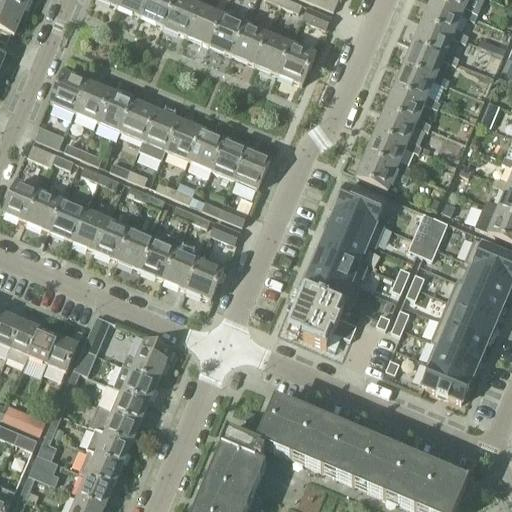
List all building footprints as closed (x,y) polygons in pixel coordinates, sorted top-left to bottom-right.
[(0,0),(0,7),(22,16),(29,0),(0,0)] [(116,14),(121,0),(94,0),(93,4),(116,14)] [(139,24),(148,0),(121,0),(116,14),(139,24)] [(162,33),(175,1),(173,0),(148,0),(139,24),(162,33)] [(272,0),(261,0),(260,4),(278,12),(282,4),(272,0)] [(309,0),(306,8),(331,19),(337,6),(323,0),(309,0)] [(432,0),(429,7),(461,20),(464,14),(475,21),(482,5),(484,0),(432,0)] [(185,43),(198,11),(175,1),(162,33),(185,43)] [(282,4),(278,12),(297,20),(301,12),(282,4)] [(0,34),(13,40),(22,16),(0,7),(0,34)] [(429,7),(420,29),(452,42),(454,37),(460,23),(472,28),(475,21),(464,14),(461,20),(429,7)] [(207,53),(221,21),(198,11),(185,43),(207,53)] [(323,37),(328,24),(304,13),(299,26),(323,37)] [(230,62),(244,30),(221,21),(207,53),(230,62)] [(420,29),(410,51),(442,64),(445,58),(451,45),(463,50),(466,43),(454,37),(452,42),(420,29)] [(253,72),(266,40),(244,30),(230,62),(253,72)] [(276,82),(289,49),(266,40),(253,72),(276,82)] [(289,49),(276,82),(300,92),(313,60),(289,49)] [(410,51),(401,73),(433,87),(436,81),(442,66),(454,71),(457,65),(445,58),(442,64),(410,51)] [(511,65),(507,63),(501,77),(510,81),(511,77),(511,65)] [(401,73),(392,95),(424,109),(426,102),(436,107),(442,93),(445,94),(447,87),(436,81),(433,87),(401,73)] [(62,78),(48,110),(72,120),(86,88),(62,78)] [(86,88),(72,120),(94,129),(108,97),(86,88)] [(392,95),(382,117),(414,131),(417,125),(423,111),(435,116),(438,109),(436,107),(426,102),(424,109),(392,95)] [(108,97),(94,129),(118,139),(131,107),(108,97)] [(131,107),(118,139),(141,149),(154,117),(131,107)] [(489,108),(480,129),(488,132),(497,111),(489,108)] [(141,149),(137,157),(160,167),(163,159),(164,159),(177,127),(154,117),(141,149)] [(382,117),(373,139),(405,153),(407,148),(419,154),(426,138),(429,131),(417,125),(414,131),(382,117)] [(177,127),(164,159),(187,169),(200,137),(177,127)] [(56,156),(62,144),(39,134),(34,146),(56,156)] [(200,137),(187,169),(209,178),(223,146),(200,137)] [(373,139),(363,161),(395,175),(397,170),(404,155),(417,160),(419,154),(407,148),(405,153),(373,139)] [(223,146),(209,178),(233,188),(246,156),(223,146)] [(67,150),(63,159),(79,166),(83,157),(67,150)] [(31,152),(26,165),(49,175),(51,170),(54,162),(31,152)] [(246,156),(233,188),(255,198),(268,166),(246,156)] [(83,157),(79,166),(97,174),(101,165),(83,157)] [(363,161),(353,184),(386,198),(392,184),(404,189),(407,182),(410,176),(397,170),(395,175),(363,161)] [(54,162),(51,170),(68,177),(71,169),(54,162)] [(511,166),(502,163),(500,169),(511,175),(506,190),(504,195),(511,197),(511,166)] [(113,170),(109,179),(126,185),(129,176),(113,170)] [(84,174),(80,182),(97,189),(100,181),(84,174)] [(467,183),(469,179),(460,175),(458,179),(467,183)] [(129,176),(126,185),(142,192),(146,184),(129,176)] [(100,181),(97,189),(114,196),(118,189),(100,181)] [(493,185),(490,192),(502,198),(497,212),(495,216),(511,223),(511,197),(504,195),(506,190),(493,185)] [(26,230),(39,198),(16,189),(2,220),(26,230)] [(159,189),(155,198),(172,205),(175,196),(159,189)] [(345,191),(336,213),(375,230),(375,229),(384,208),(345,191)] [(129,193),(126,201),(143,208),(146,201),(129,193)] [(175,196),(172,205),(188,212),(192,203),(175,196)] [(39,198),(26,230),(48,239),(61,208),(39,198)] [(146,201),(143,208),(160,215),(163,208),(146,201)] [(429,204),(426,213),(435,216),(439,208),(429,204)] [(61,208),(48,239),(72,249),(85,217),(61,208)] [(483,208),(473,233),(511,250),(511,223),(495,216),(497,212),(483,208)] [(204,209),(200,217),(217,224),(221,216),(204,209)] [(445,209),(441,219),(449,223),(454,212),(445,209)] [(221,216),(217,224),(240,234),(245,221),(223,212),(221,216)] [(176,213),(173,221),(188,227),(192,220),(176,213)] [(336,213),(327,233),(366,250),(366,251),(375,254),(384,233),(375,229),(375,230),(336,213)] [(85,217),(72,249),(94,259),(108,227),(85,217)] [(192,219),(188,229),(204,235),(207,226),(192,219)] [(422,220),(412,245),(424,250),(434,225),(422,220)] [(434,225),(424,250),(436,255),(446,230),(434,225)] [(108,227),(94,259),(117,268),(131,237),(108,227)] [(232,252),(237,239),(215,229),(209,242),(232,252)] [(327,233),(319,253),(358,270),(358,269),(366,251),(366,250),(327,233)] [(154,247),(141,278),(163,287),(176,256),(181,245),(159,236),(154,247)] [(131,237),(117,268),(141,278),(154,247),(131,237)] [(412,245),(407,256),(419,262),(424,250),(412,245)] [(464,267),(463,268),(467,270),(468,269),(511,288),(511,285),(511,261),(473,245),(464,267)] [(424,250),(419,262),(431,267),(436,255),(424,250)] [(319,253),(311,273),(358,293),(367,272),(358,269),(358,270),(319,253)] [(187,297),(200,266),(176,256),(163,287),(187,297)] [(283,262),(281,269),(287,272),(290,265),(283,262)] [(200,266),(187,297),(209,307),(222,275),(200,266)] [(460,288),(459,289),(503,308),(511,288),(468,269),(467,270),(460,288)] [(311,273),(303,292),(344,309),(343,311),(349,314),(358,293),(311,273)] [(399,274),(395,285),(404,289),(409,278),(399,274)] [(414,280),(409,291),(419,295),(423,284),(414,280)] [(395,285),(390,296),(399,300),(404,289),(395,285)] [(455,287),(447,307),(494,327),(503,308),(459,289),(460,288),(456,286),(455,287)] [(409,291),(405,302),(414,306),(419,295),(409,291)] [(292,318),(284,336),(325,354),(332,339),(332,338),(333,339),(339,325),(338,325),(338,324),(343,311),(344,309),(303,292),(298,303),(292,318)] [(447,307),(438,327),(486,347),(488,348),(493,337),(491,336),(494,327),(447,307)] [(399,316),(394,327),(403,331),(408,320),(399,316)] [(3,318),(0,324),(0,360),(6,363),(21,326),(3,318)] [(379,321),(375,332),(384,336),(389,325),(379,321)] [(89,336),(81,355),(88,358),(95,361),(109,328),(95,322),(89,336)] [(332,338),(332,339),(349,346),(355,332),(338,324),(338,325),(339,325),(333,339),(332,338)] [(21,326),(6,363),(24,370),(28,362),(40,334),(21,326)] [(394,327),(390,338),(399,342),(403,331),(394,327)] [(430,347),(429,348),(434,350),(434,349),(477,367),(486,347),(438,327),(430,347)] [(40,334),(28,362),(47,370),(58,341),(40,334)] [(58,341),(47,370),(65,377),(77,349),(58,341)] [(126,361),(121,372),(155,387),(169,354),(143,342),(133,364),(126,361)] [(426,369),(425,370),(430,372),(430,371),(469,387),(477,367),(434,349),(434,350),(426,369)] [(81,355),(72,376),(79,379),(88,358),(81,355)] [(389,366),(384,377),(393,381),(398,370),(389,366)] [(430,372),(421,393),(435,399),(435,400),(447,404),(460,409),(469,387),(430,371),(430,372)] [(121,372),(112,394),(120,397),(146,408),(155,387),(121,372)] [(72,376),(63,398),(70,400),(79,379),(72,376)] [(106,391),(97,412),(137,429),(146,408),(120,397),(112,394),(106,391)] [(63,398),(54,419),(61,422),(70,400),(63,398)] [(7,413),(2,426),(18,433),(24,418),(8,411),(7,413)] [(96,413),(87,433),(95,437),(95,435),(129,450),(137,429),(97,412),(97,413),(96,413)] [(223,458),(200,511),(247,511),(264,471),(255,467),(255,465),(260,467),(264,457),(259,456),(260,454),(270,458),(399,511),(456,511),(464,493),(275,414),(259,452),(242,445),(225,437),(217,456),(223,458)] [(252,427),(255,418),(246,415),(243,424),(252,427)] [(24,418),(18,433),(38,441),(44,427),(24,418)] [(54,419),(45,440),(52,443),(56,433),(61,422),(54,419)] [(0,431),(0,444),(11,449),(16,438),(0,431)] [(56,433),(52,443),(59,445),(63,436),(56,433)] [(95,437),(86,457),(87,458),(120,472),(129,450),(95,435),(95,437)] [(16,438),(11,449),(30,457),(35,447),(16,438)] [(45,440),(36,461),(52,468),(57,455),(48,451),(52,443),(45,440)] [(87,458),(78,479),(84,482),(101,489),(111,493),(120,472),(87,458)] [(36,461),(27,482),(34,485),(43,489),(52,468),(36,461)] [(27,482),(18,503),(25,506),(34,510),(38,502),(29,498),(32,489),(34,485),(27,482)] [(81,489),(75,503),(96,511),(103,511),(111,493),(101,489),(84,482),(81,489)] [(0,494),(0,511),(7,511),(13,500),(0,494)] [(18,503),(14,511),(22,511),(25,506),(18,503)] [(96,511),(75,503),(71,511),(96,511)]
